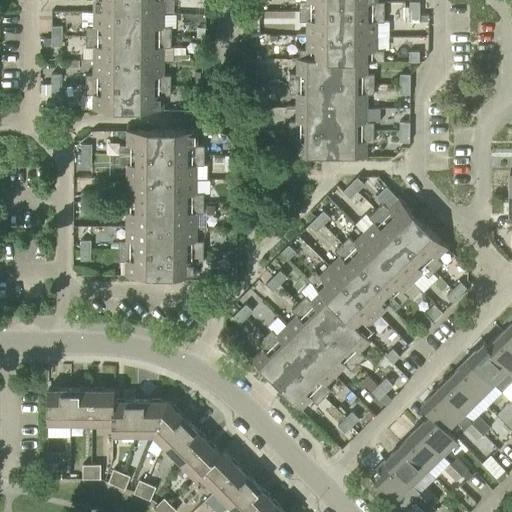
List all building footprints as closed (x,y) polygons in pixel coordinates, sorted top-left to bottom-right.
[(94,0),(94,25),(87,25),(87,45),(94,45),(94,73),(86,73),(86,93),(93,93),(93,108),(164,109),(164,94),(171,94),(171,74),(164,74),(164,61),(174,61),(174,59),(164,59),(164,46),(171,46),(171,26),(164,26),(164,14),(174,14),(174,11),(164,11),(164,0),(94,0)] [(299,0),(300,20),(307,20),(307,32),(297,32),(297,36),(307,36),(307,48),(300,48),(299,57),(297,57),(297,56),(292,56),(292,59),(297,60),(297,72),(290,72),(290,92),(297,92),(297,105),(287,104),(287,107),(297,107),(296,120),(289,120),(289,140),(296,140),(296,155),(367,155),(367,141),(374,141),(374,121),(367,120),(367,93),(374,93),(374,73),(367,73),(367,60),(384,60),(384,49),(377,49),(377,20),(384,20),(385,0),(377,0),(299,0)] [(410,11),(420,11),(420,1),(410,1),(410,11)] [(420,11),(410,11),(409,21),(420,21),(420,11)] [(52,25),(52,35),(62,35),(62,25),(52,25)] [(62,35),(52,35),(52,37),(52,44),(52,45),(62,45),(62,35)] [(420,60),(420,50),(409,50),(409,60),(420,60)] [(52,83),(62,84),(62,73),(52,73),(52,83)] [(400,83),(410,83),(411,73),(400,73),(400,83)] [(42,93),(51,93),(52,83),(42,83),(42,93)] [(70,84),(62,84),(52,83),(51,93),(62,93),(62,90),(70,90),(70,84)] [(410,83),(400,83),(400,93),(410,93),(410,83)] [(400,131),(410,131),(410,121),(400,121),(400,131)] [(126,239),(119,239),(119,259),(126,259),(126,274),(196,274),(196,260),(203,260),(204,240),(196,240),(197,227),(207,227),(207,224),(197,224),(197,212),(204,212),(204,192),(197,192),(197,179),(207,180),(207,176),(197,176),(197,164),(204,164),(205,144),(197,144),(197,124),(127,123),(127,143),(120,143),(120,163),(127,163),(127,191),(119,191),(119,211),(127,211),(126,239)] [(21,129),(11,129),(11,137),(21,137),(21,129)] [(410,131),(400,131),(400,141),(410,141),(410,131)] [(82,154),(92,154),(92,143),(82,143),(82,154)] [(92,154),(82,154),(81,163),(92,163),(92,154)] [(350,183),(357,190),(365,183),(358,175),(350,183)] [(357,190),(350,183),(343,190),(350,197),(357,190)] [(81,201),(91,201),(92,191),(81,191),(81,201)] [(383,202),(376,209),(406,240),(423,222),(399,196),(388,207),(383,202)] [(91,201),(81,201),(81,211),(91,211),(91,201)] [(215,203),(207,204),(207,213),(215,213),(215,203)] [(316,216),(323,224),(331,216),(323,209),(316,216)] [(389,256),(406,240),(376,209),(369,216),(374,221),(364,231),(389,257),(389,256)] [(317,230),(323,224),(316,216),(309,223),(316,231),(317,230)] [(438,257),(448,247),(429,227),(423,222),(406,240),(435,270),(443,262),(438,257)] [(372,273),(389,257),(364,231),(354,241),(349,235),(342,243),(372,273)] [(81,249),(91,249),(91,239),(81,239),(81,249)] [(428,276),(435,270),(406,240),(389,256),(413,281),(423,271),(428,276)] [(296,251),(289,243),(282,251),(289,258),(296,251)] [(355,290),(356,289),(372,273),(342,243),(335,249),(340,255),(330,265),(355,290)] [(91,249),(81,249),(81,259),(91,259),(91,249)] [(389,256),(389,257),(372,273),(401,303),(409,296),(403,291),(413,281),(389,256)] [(322,289),(321,290),(339,306),(355,290),(330,265),(320,274),(315,269),(308,276),(322,289)] [(273,276),(280,283),(288,276),(280,268),(273,276)] [(401,303),(372,273),(356,289),(380,314),(389,305),(394,310),(401,303)] [(273,290),(280,283),(273,276),(266,283),(273,290)] [(453,288),(461,295),(468,288),(461,280),(453,288)] [(461,295),(453,288),(446,295),(454,302),(461,295)] [(356,289),(355,290),(339,306),(346,314),(368,336),(374,329),(369,324),(380,314),(356,289)] [(339,306),(321,290),(311,300),(306,294),(299,302),(329,332),(346,314),(339,306)] [(238,310),(246,317),(253,310),(246,302),(238,310)] [(329,332),(299,302),(292,308),(297,314),(287,324),(311,349),(329,332)] [(246,317),(238,310),(232,316),(239,324),(246,317)] [(346,314),(329,332),(359,362),(365,355),(360,350),(371,340),(368,336),(346,314)] [(420,321),(427,328),(434,321),(427,314),(420,321)] [(511,320),(503,329),(511,339),(511,320)] [(264,336),(294,366),(311,349),(287,324),(277,333),(272,329),(264,336)] [(511,339),(503,329),(488,344),(510,366),(509,367),(511,370),(511,339)] [(359,362),(329,332),(311,349),(336,374),(346,364),(351,369),(359,362)] [(277,383),(294,366),(264,336),(258,342),(263,347),(252,358),(277,383)] [(494,382),(509,367),(510,366),(488,344),(485,340),(469,356),(494,382)] [(400,355),(393,347),(386,355),(393,362),(400,355)] [(294,366),(324,396),(331,389),(326,384),(336,374),(311,349),(294,366)] [(453,371),(479,397),(494,382),(469,356),(453,371)] [(294,366),(277,383),(301,408),(312,398),(317,403),(324,396),(294,366)] [(438,386),(463,412),(479,397),(453,371),(438,386)] [(386,376),(379,383),(386,391),(394,384),(386,376)] [(386,391),(379,383),(373,378),(367,384),(373,390),(372,391),(379,398),(386,391)] [(463,412),(438,386),(422,402),(432,412),(447,428),(448,427),(463,412)] [(70,422),(71,388),(48,387),(48,422),(70,422)] [(93,388),(71,388),(70,422),(93,422),(93,388)] [(93,422),(113,422),(115,422),(115,399),(115,388),(93,388),(93,422)] [(141,399),(115,399),(115,422),(113,422),(113,433),(141,433),(141,399)] [(141,399),(141,433),(153,433),(168,399),(141,399)] [(161,441),(185,417),(168,399),(153,433),(161,441)] [(511,399),(496,414),(511,430),(511,399)] [(352,410),(345,417),(359,432),(366,425),(359,417),(352,410)] [(417,427),(442,453),(458,437),(448,427),(447,428),(432,412),(417,427)] [(478,414),(472,421),(484,433),(490,426),(478,414)] [(179,459),(203,435),(185,417),(161,441),(179,459)] [(359,432),(345,417),(338,424),(345,432),(347,430),(354,437),(359,432)] [(484,433),(472,421),(466,427),(478,439),(484,433)] [(401,443),(426,468),(442,453),(417,427),(401,443)] [(220,452),(203,435),(179,459),(197,478),(201,474),(200,473),(220,452)] [(88,437),(56,437),(56,449),(88,449),(88,437)] [(401,443),(386,457),(412,483),(426,468),(401,443)] [(215,489),(239,465),(224,449),(220,452),(200,473),(201,474),(215,489)] [(59,452),(48,452),(48,465),(58,466),(58,459),(59,452)] [(451,461),(463,473),(469,467),(457,455),(451,461)] [(491,455),(483,463),(501,481),(509,473),(491,455)] [(420,492),(412,483),(386,457),(370,473),(404,508),(414,498),(426,510),(432,504),(420,492)] [(457,479),(463,473),(451,461),(445,467),(457,479)] [(92,478),(92,463),(83,463),(83,478),(92,478)] [(92,463),(92,478),(101,478),(101,463),(92,463)] [(230,504),(255,480),(239,465),(215,489),(230,504)] [(117,484),(122,471),(114,467),(108,481),(117,484)] [(48,468),(48,477),(62,477),(62,468),(48,468)] [(122,471),(117,484),(125,488),(131,475),(122,471)] [(142,495),(148,482),(140,478),(134,491),(142,495)] [(237,511),(253,511),(270,496),(255,480),(230,504),(237,511)] [(148,482),(142,495),(151,499),(156,486),(148,482)] [(426,486),(420,492),(432,504),(438,498),(426,486)] [(160,511),(161,511),(171,503),(164,496),(154,506),(160,511)] [(284,511),(285,511),(270,496),(253,511),(284,511)] [(171,503),(161,511),(174,511),(177,509),(171,503)]
